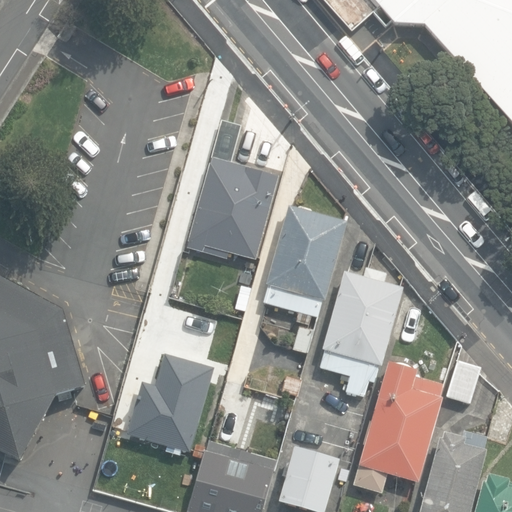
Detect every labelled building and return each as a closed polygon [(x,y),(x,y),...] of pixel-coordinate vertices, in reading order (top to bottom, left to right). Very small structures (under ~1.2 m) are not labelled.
[(511,0),(321,0),(353,35),(373,16),(387,29),(393,24),(395,28),(425,29),(511,126),(511,0)] [(191,64),(105,40),(73,157),(122,170),(159,180),(191,64)] [(223,120),(213,157),(235,163),(245,126),(223,120)] [(235,163),(213,157),(190,242),(191,242),(189,249),(230,260),(231,253),(259,261),(282,176),(235,163)] [(159,180),(122,170),(113,204),(122,207),(105,272),(151,285),(178,186),(159,180)] [(292,206),(266,301),(301,311),(315,315),(321,316),(326,298),(329,299),(350,223),(316,213),(313,210),(302,207),(300,208),(292,206)] [(382,365),(385,366),(395,332),(405,295),(407,287),(387,281),(389,272),(368,267),(366,275),(348,270),(321,367),(344,374),(343,379),(351,381),(348,391),(368,397),(372,381),(377,382),(382,365)] [(68,311),(0,273),(0,446),(27,461),(62,393),(91,385),(68,311)] [(426,301),(405,295),(395,332),(417,337),(426,301)] [(315,315),(301,311),(298,321),(312,325),(315,315)] [(309,353),(316,329),(301,325),(295,349),(309,353)] [(193,452),(218,367),(168,353),(158,385),(145,381),(129,434),(170,446),(168,451),(183,455),(185,449),(193,452)] [(484,366),(460,360),(449,397),(473,404),(484,366)] [(398,362),(393,361),(356,485),(385,493),(391,472),(423,482),(447,397),(444,396),(447,383),(420,376),(422,368),(414,366),(412,364),(409,363),(406,362),(403,362),(400,362),(398,362)] [(299,395),(303,379),(289,375),(285,391),(299,395)] [(446,436),(443,436),(422,511),(473,511),(490,450),(487,449),(490,436),(467,430),(465,434),(448,430),(446,436)] [(265,511),(281,459),(211,438),(209,446),(205,459),(189,511),(265,511)] [(205,459),(209,446),(198,443),(195,456),(205,459)] [(346,458),(300,445),(284,501),(322,511),(329,511),(339,479),(348,481),(352,470),(343,467),(346,458)] [(511,511),(511,476),(492,472),(490,481),(486,480),(477,511),(511,511)]
